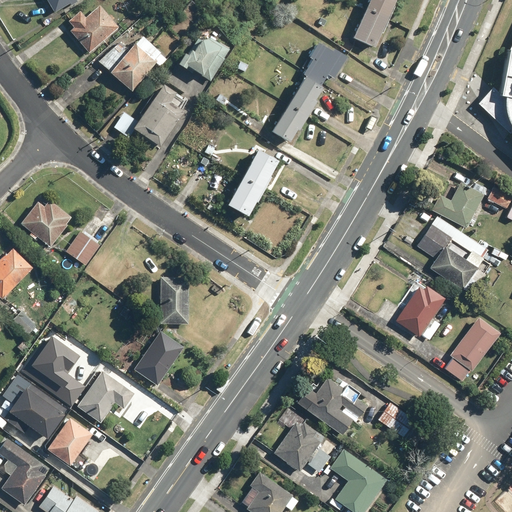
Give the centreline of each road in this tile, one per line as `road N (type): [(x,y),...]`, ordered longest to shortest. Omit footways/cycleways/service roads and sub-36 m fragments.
road 1 (primary): [(460,0),(418,96),(300,304)]
road 2 (residential): [(53,131),(151,207),(300,304)]
road 3 (primary): [(300,304),(153,511)]
